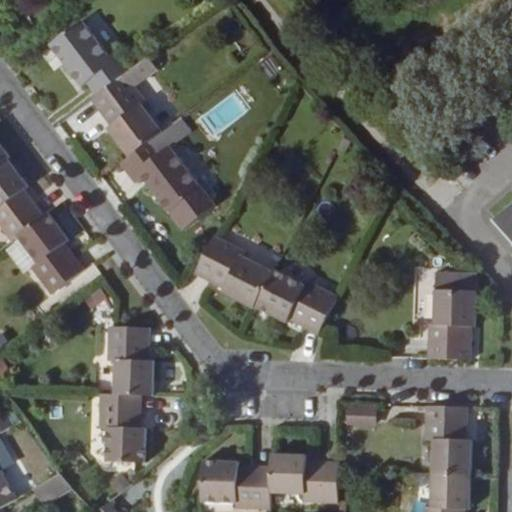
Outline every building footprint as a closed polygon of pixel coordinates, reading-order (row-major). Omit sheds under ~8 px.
[(101,98),(129,76),(135,72),(120,53),(113,59),(86,23),(55,47),(86,89),(91,85),(101,98)] [(159,140),(167,134),(145,106),(149,103),(129,76),(101,98),(96,102),(116,128),(113,130),(134,159),(159,140)] [(168,153),(159,140),(134,159),(125,166),(139,185),(147,179),(174,215),(204,191),(174,149),(168,153)] [(0,168),(10,161),(13,159),(0,142),(0,168)] [(0,211),(0,222),(16,243),(21,239),(47,218),(27,192),(31,188),(10,161),(0,168),(0,210),(0,211)] [(56,296),(88,271),(68,246),(72,242),(52,215),(47,218),(21,239),(39,262),(41,265),(36,270),(56,296)] [(511,215),(503,224),(511,233),(511,215)] [(258,310),(259,307),(276,274),(246,258),(249,254),(218,238),(199,275),(229,290),(228,294),(258,310)] [(39,262),(21,239),(16,243),(7,249),(24,272),(39,262)] [(323,335),(342,298),(312,283),(310,288),(278,272),(276,274),(259,307),(291,323),(293,320),(323,335)] [(477,328),(479,293),(467,292),(468,276),(440,275),(439,325),(433,325),(433,339),(432,360),(473,361),(474,329),(477,328)] [(479,293),(479,277),(468,276),(467,292),(479,293)] [(119,397),(145,397),(157,397),(158,364),(152,364),(153,331),(121,329),(113,329),(112,363),(119,364),(119,397)] [(111,463),(139,464),(150,465),(150,431),(144,431),(145,397),(119,397),(105,397),(104,431),(112,431),(111,463)] [(375,424),(376,406),(346,405),(345,423),(375,424)] [(473,476),(474,442),(470,442),(471,409),(430,408),(430,427),(430,442),(437,442),(436,475),(473,476)] [(342,505),(344,472),(344,464),(311,464),(311,458),(276,457),(276,469),(275,494),(309,495),(309,504),(326,504),(342,505)] [(11,462),(0,467),(0,470),(16,496),(27,489),(11,462)] [(111,477),(139,477),(139,464),(111,463),(111,477)] [(242,510),(275,510),(275,494),(276,469),(243,468),(242,464),(207,463),(206,505),(241,506),(242,510)] [(0,508),(17,499),(16,496),(0,470),(0,508)] [(472,509),(473,476),(436,475),(435,508),(428,508),(427,511),(468,511),(468,510),(472,509)] [(52,479),(28,492),(38,510),(62,496),(52,479)]
